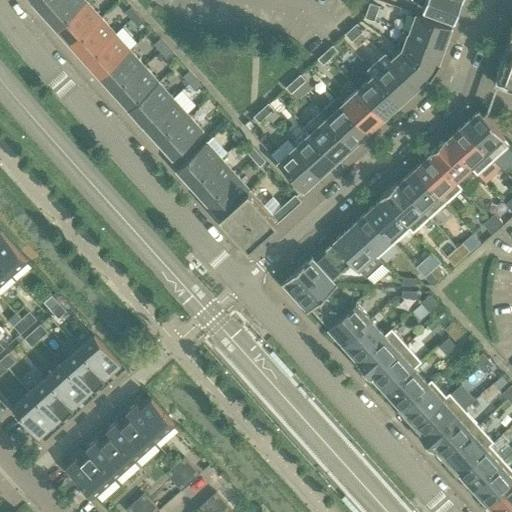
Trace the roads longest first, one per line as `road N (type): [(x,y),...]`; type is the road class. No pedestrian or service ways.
road 1 (residential): [(240,285),(460,82),(490,0)]
road 2 (residential): [(0,11),(240,285)]
road 3 (residential): [(240,285),(444,511)]
